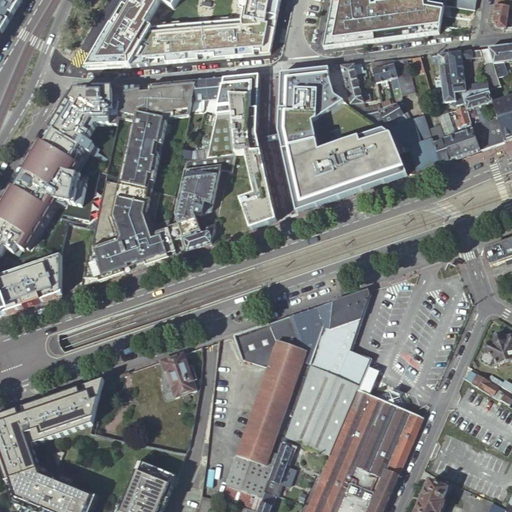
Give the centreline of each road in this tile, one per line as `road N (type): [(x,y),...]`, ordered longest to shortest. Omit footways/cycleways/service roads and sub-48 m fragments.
road 1 (secondary): [(31,373),(461,224)]
road 2 (secondary): [(419,201),(19,342)]
road 3 (unclassified): [(299,62),(67,84),(37,77)]
road 4 (unclassified): [(395,511),(487,299)]
road 5 (unclassified): [(480,41),(299,62)]
